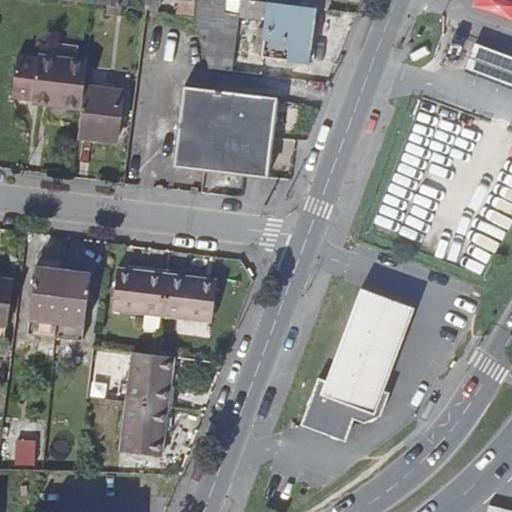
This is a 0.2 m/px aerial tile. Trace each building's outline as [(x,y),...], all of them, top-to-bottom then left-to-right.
[(147,0),(146,7),(158,8),(159,0),(147,0)] [(194,0),(178,0),(178,10),(193,12),(194,0)] [(197,0),(195,16),(209,67),(230,69),(235,25),(265,29),(261,58),(309,63),(316,7),(300,5),(259,0),(197,0)] [(511,0),(475,0),(476,0),(511,14),(511,0)] [(121,19),(122,7),(107,6),(106,17),(121,19)] [(511,51),(468,35),(457,63),(511,83),(511,51)] [(35,88),(39,55),(19,52),(13,95),(31,97),(33,99),(35,88)] [(83,103),(85,85),(88,59),(39,55),(35,88),(33,99),(83,104),(83,103)] [(278,95),(183,84),(174,164),(268,175),(278,95)] [(83,104),(79,135),(116,139),(122,89),(85,85),(83,103),(83,104)] [(47,266),(80,269),(81,262),(48,258),(47,266)] [(80,269),(47,266),(37,265),(29,332),(83,338),(91,271),(80,269)] [(136,270),(118,268),(114,309),(163,315),(167,277),(135,273),(136,270)] [(11,279),(0,277),(0,323),(6,324),(11,279)] [(199,281),(167,277),(163,315),(212,321),(217,280),(199,278),(199,281)] [(384,391),(414,308),(361,289),(327,382),(318,378),(301,425),(345,441),(353,419),(365,423),(381,416),(389,393),(384,391)] [(134,349),(127,400),(165,405),(169,374),(173,374),(176,354),(134,349)] [(165,405),(127,400),(121,450),(163,455),(165,437),(161,436),(165,405)]
